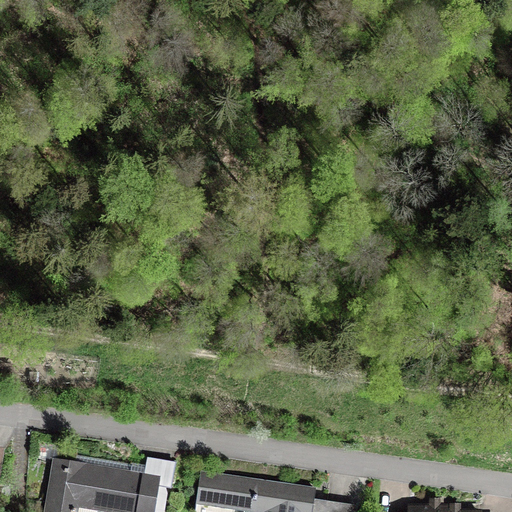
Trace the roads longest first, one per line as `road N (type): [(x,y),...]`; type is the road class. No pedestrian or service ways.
road 1 (residential): [(0,413),(511,486)]
road 2 (track): [(0,325),(511,393)]
road 3 (track): [(9,0),(154,53)]
